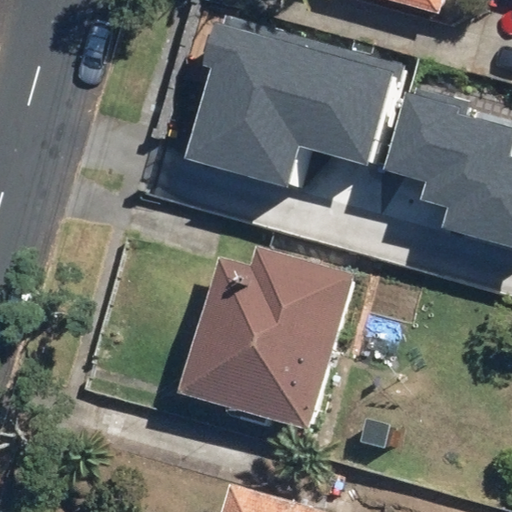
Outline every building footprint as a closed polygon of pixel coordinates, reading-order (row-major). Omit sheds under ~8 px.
[(342,0),(436,26),(443,0),(342,0)] [(318,151),(384,170),(412,70),(236,22),(222,73),(229,75),(203,166),(306,194),(318,151)] [(459,234),(511,248),(511,128),(475,118),(478,108),(426,93),(403,174),(445,186),(440,205),(465,212),(459,234)] [(216,270),(177,408),(310,444),(354,287),(252,258),(246,278),(216,270)] [(288,511),(229,495),(224,511),(288,511)]
